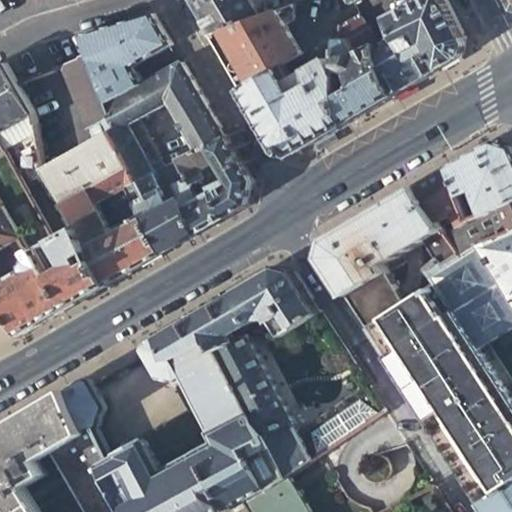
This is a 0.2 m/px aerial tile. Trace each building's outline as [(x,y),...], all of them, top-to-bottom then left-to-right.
[(185,0),(209,42),(261,17),(251,0),(185,0)] [(447,0),(430,0),(391,19),(399,36),(407,53),(429,43),(442,69),(452,64),(460,59),(466,37),(447,0)] [(223,67),(234,87),(269,69),(301,52),(286,25),(297,18),(299,2),(288,8),(261,17),(209,42),(223,67)] [(83,35),(90,56),(107,105),(111,115),(117,130),(110,134),(129,167),(123,171),(145,215),(164,254),(197,235),(198,234),(188,212),(202,205),(200,200),(192,184),(181,159),(166,167),(174,185),(163,190),(155,173),(139,139),(134,127),(143,123),(148,134),(160,161),(193,144),(197,151),(226,136),(184,64),(140,87),(134,69),(174,47),(164,30),(156,16),(83,35)] [(369,30),(363,18),(342,28),(343,77),(343,115),(348,124),(357,119),(396,96),(379,55),(376,46),(369,30)] [(390,42),(399,36),(391,19),(369,30),(376,46),(379,55),(392,48),(390,42)] [(392,48),(379,55),(396,96),(417,84),(442,69),(429,43),(407,53),(399,36),(390,42),(392,48)] [(343,115),(343,77),(325,53),(294,69),(295,72),(276,82),(269,69),(234,87),(233,88),(272,150),(282,159),(321,140),(340,129),(348,124),(343,115)] [(88,124),(111,115),(107,105),(90,56),(68,64),(65,73),(74,92),(88,124)] [(0,66),(0,133),(31,118),(30,111),(16,84),(6,63),(0,66)] [(35,136),(31,118),(0,133),(0,138),(7,150),(35,136)] [(139,139),(148,134),(143,123),(134,127),(139,139)] [(47,174),(67,204),(123,171),(129,167),(110,134),(45,167),(47,174)] [(243,162),(226,136),(197,151),(193,153),(205,178),(212,194),(224,219),(246,207),(252,181),(243,162)] [(338,141),(320,151),(323,157),(341,146),(338,141)] [(474,156),(450,170),(470,223),(493,214),(511,205),(511,149),(496,144),(474,156)] [(205,178),(193,153),(181,159),(192,184),(205,178)] [(166,167),(155,173),(163,190),(174,185),(166,167)] [(503,237),(493,214),(470,223),(450,170),(437,178),(418,188),(460,255),(460,257),(479,245),(503,237)] [(164,254),(145,215),(123,171),(67,204),(82,228),(111,285),(139,268),(141,267),(147,264),(153,261),(164,254)] [(426,243),(438,262),(440,261),(443,265),(460,255),(418,188),(361,221),(327,241),(323,260),(357,312),(368,330),(406,305),(384,270),(426,243)] [(212,194),(200,200),(202,205),(188,212),(198,234),(224,219),(212,194)] [(0,251),(22,238),(0,200),(0,251)] [(511,205),(493,214),(503,237),(511,233),(511,205)] [(30,270),(0,287),(0,292),(14,317),(24,335),(111,285),(82,228),(31,254),(34,260),(30,267),(30,270)] [(511,328),(511,233),(503,237),(479,245),(460,257),(460,255),(443,265),(440,261),(438,262),(424,271),(437,287),(406,305),(368,330),(380,349),(481,505),(511,484),(511,401),(478,349),(488,343),(497,338),(511,328)] [(289,336),(324,314),(313,299),(297,274),(276,270),(225,300),(162,336),(177,362),(218,339),(223,350),(242,341),(239,334),(269,317),(278,317),(289,336)] [(0,325),(14,317),(0,292),(0,325)] [(252,335),(242,341),(223,350),(289,479),(290,478),(315,461),(309,448),(312,446),(305,433),(302,435),(302,434),(274,378),(252,335)] [(309,511),(290,478),(289,479),(223,350),(218,339),(177,362),(162,336),(144,347),(143,350),(143,354),(160,384),(180,388),(184,385),(211,439),(213,439),(217,448),(188,465),(165,478),(147,445),(115,461),(117,463),(100,467),(126,511),(231,511),(247,504),(251,511),(309,511)] [(93,381),(87,380),(68,391),(91,432),(99,427),(101,432),(105,430),(110,411),(93,381)] [(315,461),(387,413),(371,387),(302,434),(302,435),(305,433),(312,446),(309,448),(315,461)] [(0,511),(126,511),(100,467),(117,463),(115,461),(101,432),(99,427),(91,432),(68,391),(0,430),(0,511)] [(511,511),(511,484),(481,505),(485,511),(511,511)]
